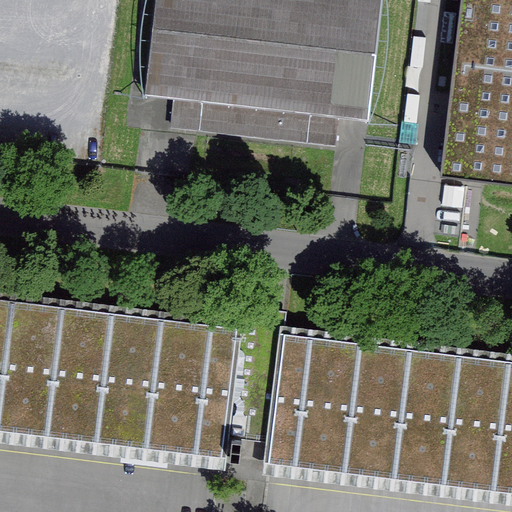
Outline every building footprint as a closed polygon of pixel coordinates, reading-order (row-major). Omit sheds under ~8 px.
[(379,0),(156,0),(146,92),(174,95),(170,124),(363,145),(379,0)] [(511,0),(460,0),(440,174),(511,182),(511,0)] [(237,327),(0,298),(0,425),(222,452),(237,327)] [(239,313),(237,327),(222,452),(222,456),(268,462),(269,458),(284,333),(285,319),(239,313)] [(511,360),(284,333),(269,458),(511,487),(511,360)]
